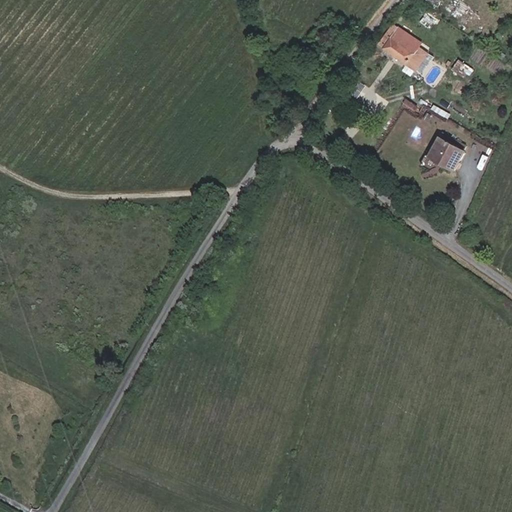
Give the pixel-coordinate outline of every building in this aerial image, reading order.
[(356,63),(364,53),(342,37),(334,47),(356,63)] [(317,56),(323,60),(334,47),(327,42),(317,56)] [(431,69),(422,63),(424,60),(397,42),(382,62),(419,87),(431,69)] [(345,77),(356,63),(334,47),(323,60),(345,77)] [(336,89),(342,81),(332,72),(325,79),(336,89)] [(454,173),(465,150),(439,138),(427,159),(454,173)]
